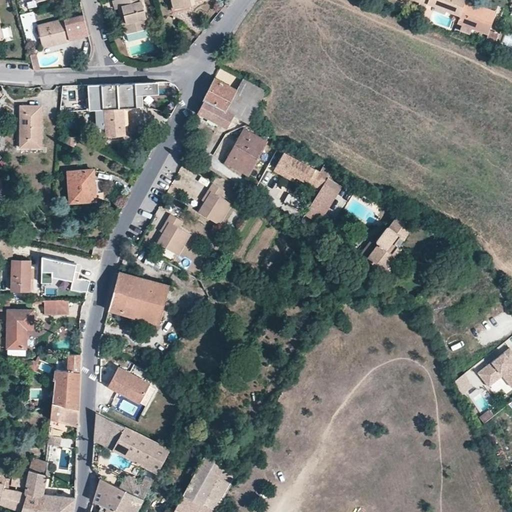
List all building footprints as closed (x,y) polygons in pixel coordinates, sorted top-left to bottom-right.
[(149,27),(142,0),(113,0),(116,8),(123,6),(127,22),(122,23),(125,33),(149,27)] [(428,0),(427,2),(434,5),(460,15),(465,0),(428,0)] [(466,0),(465,0),(460,15),(457,22),(488,33),(496,11),(466,0)] [(429,20),(434,5),(427,2),(426,6),(422,18),(429,20)] [(38,25),(43,47),(89,35),(84,13),(38,25)] [(125,40),(147,36),(146,32),(124,37),(125,40)] [(34,68),(39,68),(35,51),(30,53),(34,68)] [(202,100),(206,102),(225,112),(226,110),(237,89),(215,77),(202,100)] [(243,77),(238,87),(262,100),(267,90),(243,77)] [(87,97),(88,109),(99,109),(125,107),(144,106),(144,94),(155,93),(155,81),(92,84),(92,97),(87,97)] [(237,89),(226,110),(235,115),(250,123),(262,100),(238,87),(237,89)] [(225,112),(206,102),(199,112),(219,123),(225,112)] [(41,147),(41,106),(20,106),(20,147),(41,147)] [(125,107),(99,109),(100,129),(107,128),(108,136),(127,135),(125,107)] [(226,110),(225,112),(219,123),(228,128),(235,115),(226,110)] [(267,141),(245,129),(226,162),(248,174),(267,141)] [(74,146),(74,137),(66,136),(66,146),(74,146)] [(285,170),(297,176),(317,186),(324,172),(284,152),(274,171),(283,175),(285,170)] [(329,164),(325,172),(329,175),(334,167),(329,164)] [(96,201),(93,169),(67,171),(69,203),(96,201)] [(294,181),(297,176),(285,170),(283,175),(294,181)] [(319,224),(342,187),(328,178),(305,215),(319,224)] [(214,192),(207,203),(201,212),(221,224),(234,204),(223,198),(227,191),(215,184),(211,190),(214,192)] [(204,201),(207,203),(214,192),(211,190),(204,201)] [(174,225),(169,235),(162,247),(182,258),(194,237),(182,230),(186,223),(174,216),(170,223),(174,225)] [(377,244),(379,245),(367,260),(381,270),(400,259),(397,257),(402,249),(396,244),(400,238),(403,241),(410,232),(410,231),(410,229),(410,228),(409,227),(406,225),(407,223),(399,217),(391,228),(387,225),(376,240),(376,241),(377,242),(377,244)] [(165,233),(169,235),(174,225),(170,223),(165,233)] [(12,240),(0,237),(0,258),(12,259),(12,240)] [(81,266),(42,258),(42,284),(53,283),(53,278),(72,281),(70,291),(87,293),(90,280),(77,279),(81,266)] [(29,291),(30,260),(11,259),(11,290),(29,291)] [(159,323),(170,284),(120,270),(109,309),(159,323)] [(56,308),(68,308),(68,300),(44,301),(44,315),(57,315),(56,308)] [(32,329),(32,310),(8,309),(6,347),(25,348),(26,329),(32,329)] [(100,341),(99,344),(106,348),(110,339),(102,335),(100,341)] [(511,350),(509,347),(477,372),(488,386),(502,375),(511,387),(511,386),(511,350)] [(55,379),(52,401),(79,407),(80,362),(68,361),(67,370),(56,369),(55,379)] [(118,369),(108,389),(139,406),(150,386),(118,369)] [(466,375),(455,383),(461,395),(473,386),(466,375)] [(79,407),(52,401),(52,406),(50,418),(68,423),(78,426),(79,407)] [(485,425),(495,417),(491,411),(481,419),(485,425)] [(125,490),(143,498),(147,490),(156,474),(157,473),(170,448),(125,426),(99,413),(96,412),(95,427),(118,439),(113,449),(147,467),(145,472),(140,481),(129,476),(129,475),(128,475),(127,475),(126,476),(125,477),(120,487),(125,490)] [(67,431),(68,423),(50,418),(50,426),(67,431)] [(48,443),(55,444),(60,445),(62,436),(48,434),(48,443)] [(214,511),(238,470),(205,454),(172,511),(214,511)] [(31,457),(29,469),(46,473),(48,461),(31,457)] [(42,493),(46,473),(29,469),(29,473),(25,491),(27,492),(21,510),(20,511),(72,511),(75,497),(42,493)] [(25,491),(29,473),(15,470),(13,478),(11,478),(10,483),(18,485),(16,490),(9,489),(3,488),(4,483),(0,482),(0,502),(21,510),(27,492),(25,491)] [(9,489),(10,483),(11,478),(5,477),(0,471),(0,482),(4,483),(3,488),(9,489)] [(147,490),(154,494),(163,478),(156,474),(147,490)] [(114,511),(125,490),(120,487),(101,478),(94,501),(107,508),(114,511)] [(135,511),(143,498),(125,490),(114,511),(112,511),(135,511)]
